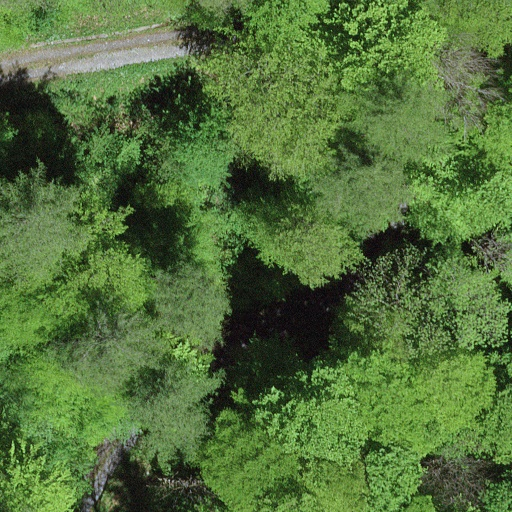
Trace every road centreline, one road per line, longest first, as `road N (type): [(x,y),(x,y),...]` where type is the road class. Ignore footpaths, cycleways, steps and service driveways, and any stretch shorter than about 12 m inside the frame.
road 1 (track): [(454,0),(439,13),(368,272),(319,309),(180,380),(88,511)]
road 2 (track): [(0,78),(206,34),(255,0)]
